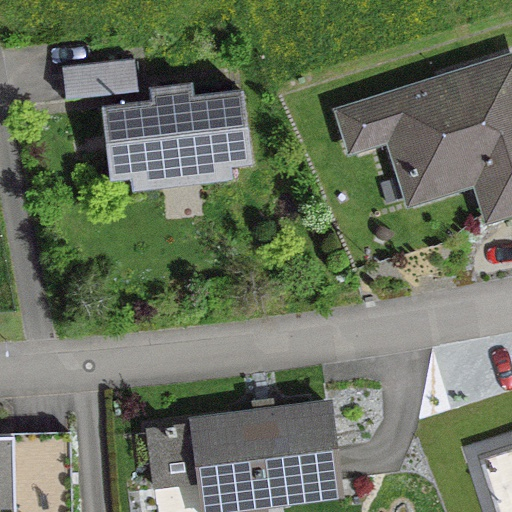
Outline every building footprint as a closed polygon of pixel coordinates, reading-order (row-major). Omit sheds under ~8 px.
[(134,93),(130,62),(58,70),(61,101),(134,93)] [(488,214),(511,206),(511,73),(509,66),(381,106),(391,140),(383,145),(392,172),(401,172),(409,197),(476,176),(488,214)] [(147,91),(148,104),(98,110),(101,138),(109,137),(111,153),(103,154),(106,182),(160,176),(159,168),(192,164),(193,172),(246,166),(243,138),(236,139),(234,123),(241,122),(238,94),(188,100),(186,87),(147,91)] [(261,511),(261,505),(336,495),(325,406),(188,424),(198,511),(261,511)] [(0,511),(67,511),(66,446),(9,447),(8,440),(0,440),(0,511)]
